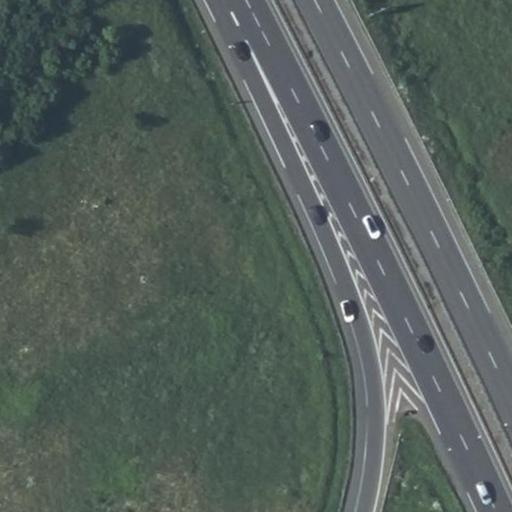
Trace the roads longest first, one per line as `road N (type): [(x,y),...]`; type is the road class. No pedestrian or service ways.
road 1 (trunk): [(243,0),(494,511)]
road 2 (trunk): [(242,0),(243,56),(365,335),(376,454),(366,511)]
road 3 (trunk): [(511,401),(314,0)]
